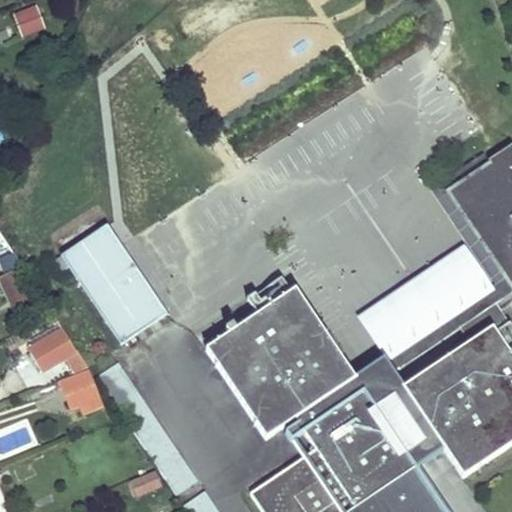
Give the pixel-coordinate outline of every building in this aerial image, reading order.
[(21,39),(45,29),(35,6),(11,15),(21,39)] [(489,167),(448,194),(504,278),(511,289),(511,147),(511,146),(486,162),(489,167)] [(67,267),(120,346),(164,316),(105,227),(60,257),(51,263),(58,273),(67,267)] [(495,304),(511,292),(511,289),(504,278),(486,290),(461,253),(358,323),(383,361),(392,373),(465,324),(495,304)] [(0,286),(7,301),(22,294),(12,272),(0,277),(0,286)] [(461,479),(511,445),(511,360),(492,331),(507,321),(495,304),(465,324),(476,340),(403,389),(392,373),(383,361),(354,380),(294,292),(290,294),(280,279),(254,297),(254,295),(245,301),(256,316),(234,331),(231,326),(224,331),(227,336),(204,352),(265,441),(287,426),(293,422),(308,412),(328,441),(314,451),(307,455),(264,485),(259,477),(242,488),(258,511),(442,511),(414,470),(442,451),(446,457),(461,479)] [(26,301),(22,294),(7,301),(10,309),(26,301)] [(151,419),(115,365),(95,378),(120,415),(121,415),(132,431),(135,430),(151,419)] [(88,372),(59,384),(70,410),(78,407),(81,416),(102,408),(88,372)] [(308,412),(293,422),(297,427),(302,435),(303,435),(314,451),(328,441),(308,412)] [(151,419),(135,430),(178,495),(195,483),(151,419)] [(297,427),(284,435),(290,444),(302,435),(297,427)] [(160,487),(153,472),(130,482),(136,497),(160,487)] [(213,511),(202,495),(185,506),(189,511),(213,511)]
